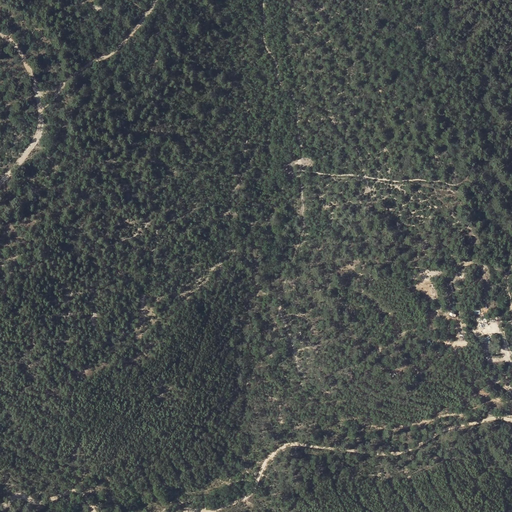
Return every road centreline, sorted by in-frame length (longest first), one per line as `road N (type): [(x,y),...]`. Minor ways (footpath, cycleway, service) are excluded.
road 1 (track): [(209,511),(249,494),(272,454),(291,441),(395,453),(452,426),(511,420)]
road 2 (track): [(0,182),(36,137),(41,109),(36,72),(0,31)]
road 3 (track): [(41,109),(83,65),(121,48),(158,0)]
road 4 (track): [(104,511),(82,490),(50,502),(23,492),(0,505)]
